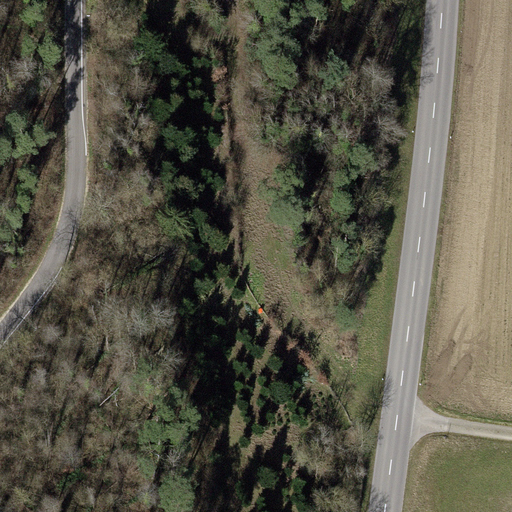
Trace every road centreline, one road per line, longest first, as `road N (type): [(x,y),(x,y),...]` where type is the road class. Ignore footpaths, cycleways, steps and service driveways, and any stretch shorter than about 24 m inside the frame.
road 1 (tertiary): [(386,511),(428,185),(442,0)]
road 2 (track): [(0,339),(34,296),(69,227),(77,169),(75,0)]
